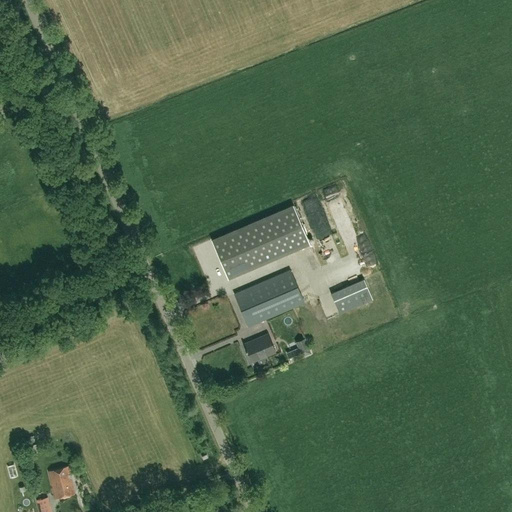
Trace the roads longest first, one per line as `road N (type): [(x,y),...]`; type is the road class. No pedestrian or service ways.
road 1 (unclassified): [(142,268),(24,0)]
road 2 (unclassified): [(250,511),(142,268)]
road 3 (unclassified): [(142,268),(0,330)]
